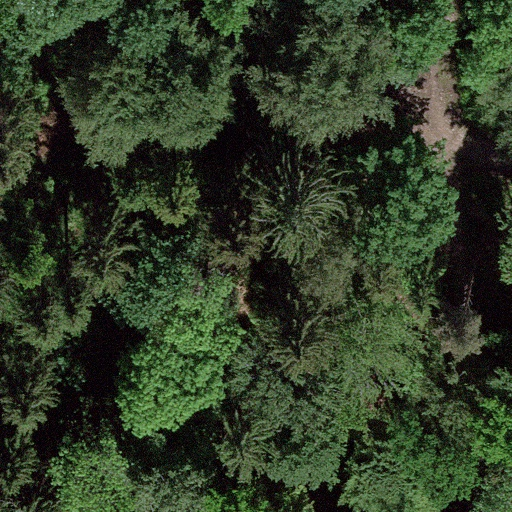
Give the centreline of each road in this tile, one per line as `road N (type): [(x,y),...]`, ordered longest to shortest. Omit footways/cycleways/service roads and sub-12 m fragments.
road 1 (track): [(399,107),(313,173),(248,238),(80,440),(9,511)]
road 2 (unknown): [(499,511),(454,222),(399,107)]
road 3 (track): [(399,107),(511,149)]
